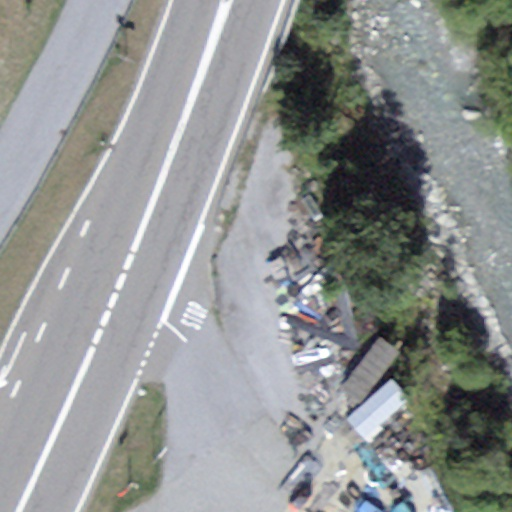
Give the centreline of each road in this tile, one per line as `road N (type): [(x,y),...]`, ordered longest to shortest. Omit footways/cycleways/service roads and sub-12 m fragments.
road 1 (primary): [(14,511),(92,340),(214,0)]
road 2 (unclassified): [(94,0),(0,180)]
